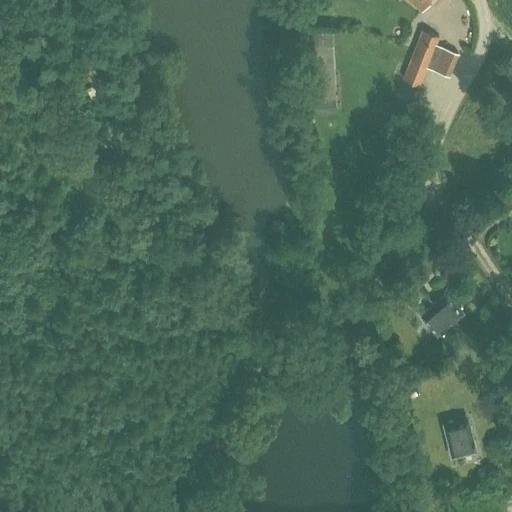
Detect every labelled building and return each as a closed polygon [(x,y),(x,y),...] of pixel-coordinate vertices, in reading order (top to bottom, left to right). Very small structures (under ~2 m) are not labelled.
[(411,0),(422,9),(429,0),(411,0)] [(23,61),(53,39),(43,25),(13,48),(23,61)] [(302,99),(337,97),(333,29),(298,31),(302,99)] [(422,85),(426,74),(441,36),(422,29),(403,78),(422,85)] [(118,145),(132,136),(119,114),(88,133),(97,147),(113,137),(118,145)] [(415,290),(430,277),(421,268),(407,281),(415,290)] [(438,335),(465,311),(447,291),(420,315),(438,335)] [(451,457),(478,450),(470,416),(443,422),(451,457)] [(417,495),(421,511),(437,507),(433,491),(417,495)]
